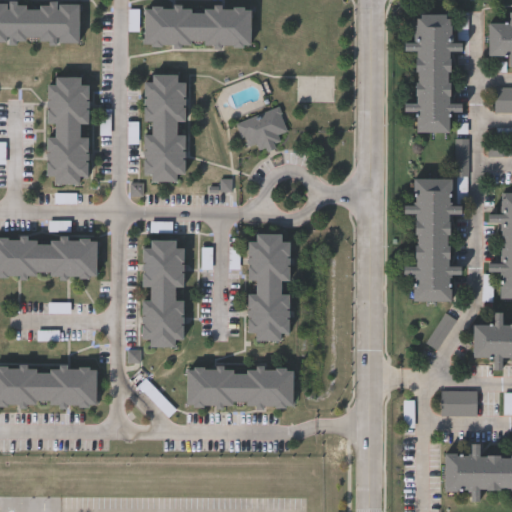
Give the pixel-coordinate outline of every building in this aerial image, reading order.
[(0,4),(80,4),(79,43),(0,43),(0,4)] [(250,8),(251,46),(145,47),(145,9),(250,8)] [(488,56),(489,23),(508,23),(508,12),(511,12),(511,66),(511,57),(488,56)] [(415,132),(416,51),(404,51),(404,43),(415,43),(415,13),(452,14),(451,41),(462,41),(462,52),(450,52),(449,103),(461,103),(461,112),(449,112),(448,133),(415,132)] [(185,121),(178,121),(177,135),(185,135),(185,175),(177,174),(176,182),(151,182),(151,175),(144,175),(144,135),(152,135),(152,121),(144,121),(145,83),(152,83),(152,74),(178,75),(178,82),(186,83),(185,121)] [(89,125),(81,125),(81,137),(88,137),(88,176),(79,176),(79,185),(54,184),(54,176),(47,176),(47,138),(55,138),(55,124),(48,124),(48,85),(55,85),(55,77),(82,78),(82,85),(89,85),(89,125)] [(495,87),(511,87),(511,112),(495,112),(495,87)] [(239,121),(281,108),(288,131),(280,134),(283,145),(260,152),(258,144),(247,148),(239,121)] [(449,304),(413,303),(414,277),(404,276),(404,269),(414,269),(415,216),(404,216),(405,207),(413,207),(414,180),(452,181),(451,206),(464,207),(464,216),(449,216),(448,268),(461,268),(461,278),(450,278),(449,304)] [(511,301),(500,301),(501,274),(489,274),(489,265),(501,265),(501,225),(488,225),(488,216),(502,216),(502,194),(511,194),(511,301)] [(247,341),(249,243),(256,243),(256,235),(282,235),(282,243),(290,243),(289,282),(281,282),(281,295),(290,295),(289,335),(282,335),(282,341),(247,341)] [(96,279),(0,277),(0,238),(97,240),(96,279)] [(184,288),(177,288),(177,301),(184,301),(183,340),(175,340),(175,348),(149,348),(149,340),(142,340),(142,301),(143,301),(143,248),(148,248),(148,241),(176,241),(176,249),(184,249),(184,288)] [(457,322),(438,351),(428,344),(447,315),(457,322)] [(511,361),(502,361),(501,371),(494,371),(494,361),(472,360),(473,327),(493,327),(493,315),(502,316),(502,326),(511,326),(511,361)] [(38,339),(38,329),(58,329),(58,339),(38,339)] [(0,406),(0,368),(96,369),(96,407),(0,406)] [(292,408),(187,406),(187,369),(293,370),(292,408)] [(478,392),(478,417),(442,417),(442,392),(478,392)] [(511,493),(477,494),(477,503),(470,503),(470,494),(444,494),(444,456),(470,456),(470,447),(479,447),(479,458),(511,457),(511,493)]
